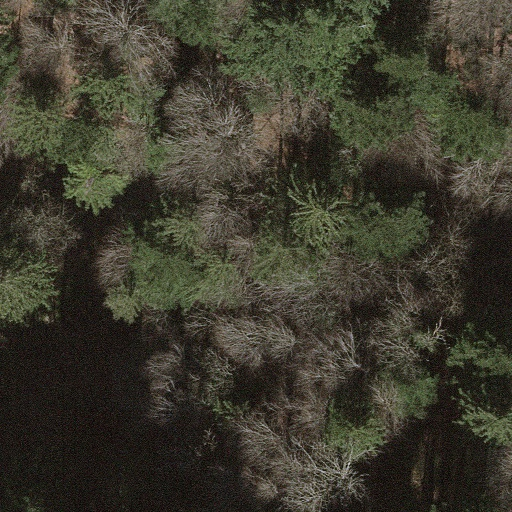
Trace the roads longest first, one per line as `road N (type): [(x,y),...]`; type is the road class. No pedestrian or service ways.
road 1 (track): [(511,223),(358,156),(185,0)]
road 2 (track): [(355,511),(511,295)]
